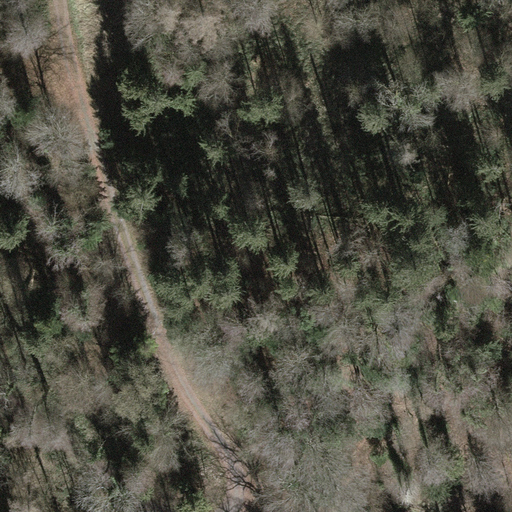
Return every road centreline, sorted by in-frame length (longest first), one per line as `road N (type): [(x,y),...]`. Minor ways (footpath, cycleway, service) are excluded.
road 1 (track): [(225,511),(237,487),(156,331),(58,43),(53,0)]
road 2 (track): [(0,381),(155,511)]
